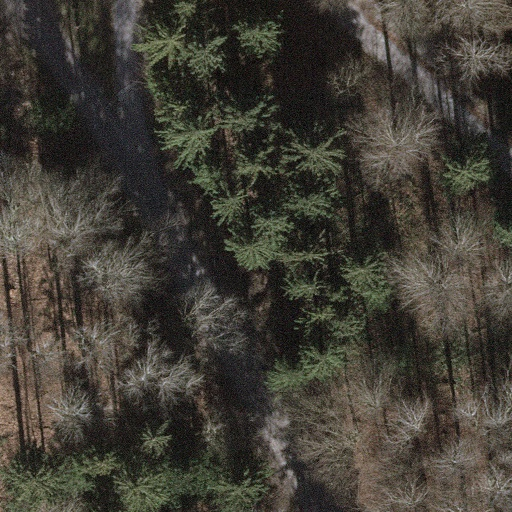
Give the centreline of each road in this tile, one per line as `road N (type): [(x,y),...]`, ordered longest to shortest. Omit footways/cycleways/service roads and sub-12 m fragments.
road 1 (track): [(323,511),(242,349),(132,167)]
road 2 (track): [(331,0),(511,164)]
road 3 (track): [(132,167),(20,0)]
road 4 (track): [(132,167),(132,0)]
